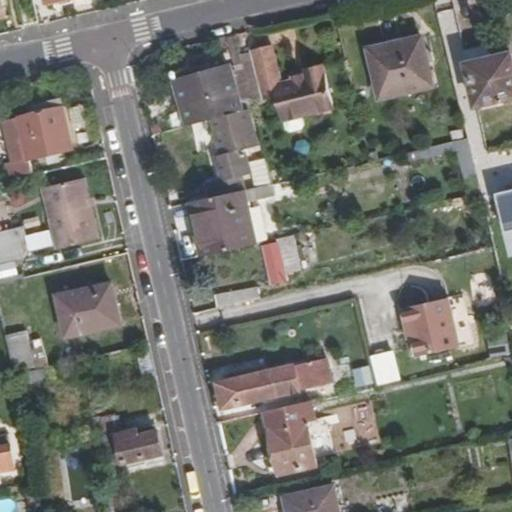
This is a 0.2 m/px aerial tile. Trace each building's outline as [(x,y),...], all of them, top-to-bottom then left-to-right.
[(421,5),(403,8),(423,13),(421,5)] [(369,48),(380,97),(429,86),(424,63),(431,62),(429,52),(422,54),(418,37),(369,48)] [(511,66),(509,52),(465,61),(475,100),(511,92),(511,66)] [(248,175),(245,164),(242,149),(255,146),(248,112),(239,114),(229,67),(176,80),(187,127),(213,121),(220,155),(213,157),(218,183),(203,186),(205,197),(239,189),(237,177),(247,176),(248,175)] [(277,73),(270,75),(272,83),(279,82),(277,73)] [(0,124),(0,125),(12,179),(30,174),(27,161),(71,151),(61,110),(0,124)] [(467,137),(446,141),(449,154),(469,149),(467,137)] [(248,175),(247,176),(250,187),(268,183),(263,160),(245,164),(248,175)] [(379,169),(347,176),(352,198),(384,191),(379,169)] [(51,226),(93,216),(84,182),(42,192),(51,226)] [(205,253),(258,241),(246,188),(239,189),(205,197),(193,200),(205,253)] [(511,234),(511,190),(502,193),(511,235),(511,234)] [(93,216),(51,226),(58,251),(99,241),(93,216)] [(0,261),(20,257),(14,235),(0,237),(0,261)] [(286,273),(300,270),(298,260),(303,259),(301,248),(295,250),(293,239),(279,241),(278,240),(263,243),(271,283),(288,279),(286,273)] [(377,257),(331,268),(334,278),(380,268),(377,257)] [(110,287),(54,300),(63,339),(119,326),(110,287)] [(220,310),(262,303),(259,287),(217,293),(220,310)] [(408,324),(411,337),(415,355),(458,346),(448,297),(399,307),(404,325),(408,324)] [(5,337),(13,370),(33,365),(25,332),(5,337)] [(374,353),(381,384),(405,378),(397,347),(374,353)] [(252,373),(220,380),(226,407),(331,383),(326,357),(252,373)] [(220,380),(252,373),(249,361),(217,368),(220,380)] [(360,387),(377,383),(371,363),(355,368),(360,387)] [(310,400),(266,410),(280,473),(317,465),(315,459),(333,454),(325,418),(314,420),(310,400)] [(343,425),(347,446),(361,443),(357,423),(343,425)] [(122,465),(162,457),(157,437),(138,440),(136,433),(117,436),(122,465)] [(10,437),(0,438),(0,473),(15,471),(10,437)] [(285,496),(288,511),(341,511),(336,485),(285,496)]
